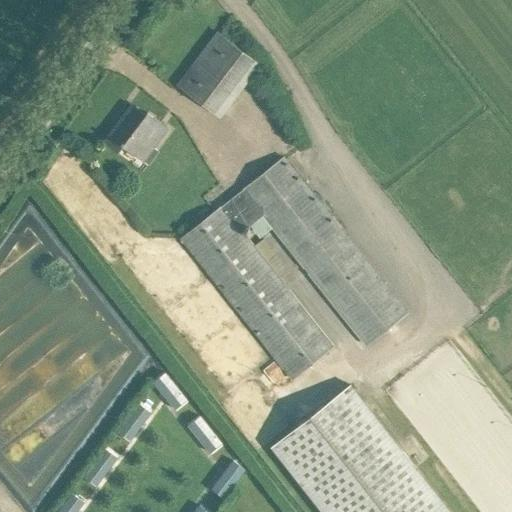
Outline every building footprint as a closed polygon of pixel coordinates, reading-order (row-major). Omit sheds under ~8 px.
[(218,117),(255,59),(211,31),(174,88),(218,117)] [(112,144),(143,163),(165,127),(135,107),(112,144)] [(285,152),(177,231),(286,378),(331,345),(283,280),(291,275),(261,234),(271,226),(359,344),(403,312),(285,152)] [(187,398),(164,369),(153,379),(176,407),(187,398)] [(452,511),(350,383),(270,447),(321,511),(452,511)] [(130,438),(152,409),(140,400),(119,429),(130,438)] [(222,443),(200,415),(188,425),(210,452),(222,443)] [(97,484),(119,454),(106,445),(85,475),(97,484)] [(224,496),(244,468),(233,460),(212,488),(224,496)] [(76,511),(84,501),(72,492),(57,511),(76,511)]
